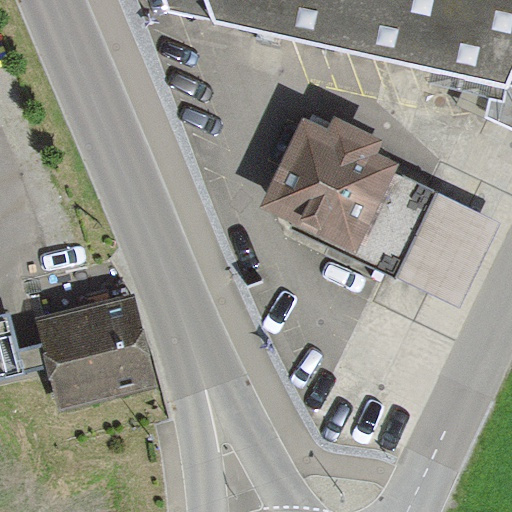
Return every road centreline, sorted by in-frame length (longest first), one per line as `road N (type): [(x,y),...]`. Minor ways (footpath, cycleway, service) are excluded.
road 1 (tertiary): [(248,511),(71,0)]
road 2 (residential): [(405,511),(511,279)]
